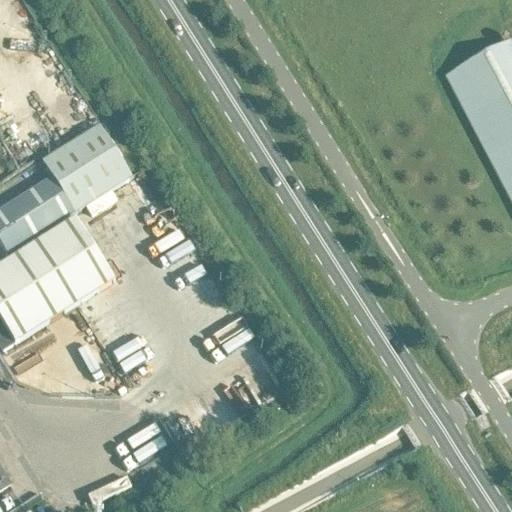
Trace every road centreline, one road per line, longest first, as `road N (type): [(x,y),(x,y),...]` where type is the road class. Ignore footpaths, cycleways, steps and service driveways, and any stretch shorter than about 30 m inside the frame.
road 1 (secondary): [(497,511),(171,0)]
road 2 (unclassified): [(233,0),(445,331)]
road 3 (unknown): [(43,456),(98,451),(172,392),(174,344),(128,266)]
road 4 (unclassified): [(108,485),(54,474),(0,389)]
road 5 (unclassified): [(445,331),(511,432)]
